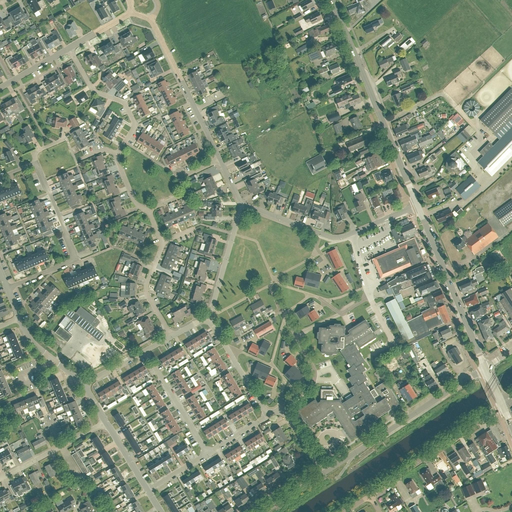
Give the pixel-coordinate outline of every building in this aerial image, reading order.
[(37,3),(35,0),(34,0),(31,2),(29,4),(34,14),(42,10),(41,8),(45,6),(42,0),(37,3)] [(314,6),(310,0),(308,0),(300,5),(304,12),(314,6)] [(355,0),(357,3),(353,5),(352,5),(347,7),(350,15),(354,13),(354,12),(355,11),(357,15),(362,12),(362,13),(365,12),(364,9),(363,9),(360,2),(364,0),(355,0)] [(120,10),(115,1),(108,5),(113,14),(120,10)] [(272,1),(267,3),(270,10),(275,8),(272,1)] [(102,20),(108,17),(104,10),(107,8),(104,3),(101,4),(103,7),(96,11),(102,20)] [(16,10),(16,11),(20,19),(23,18),(25,21),(30,18),(27,13),(25,15),(21,8),(20,8),(19,7),(16,9),(16,10)] [(18,21),(20,19),(16,11),(15,11),(14,10),(11,12),(11,13),(10,14),(14,20),(12,22),(15,27),(20,24),(18,21)] [(322,20),(318,13),(309,18),(308,17),(304,19),(306,23),(310,21),(312,25),(322,20)] [(0,27),(1,30),(4,29),(6,32),(12,29),(9,23),(6,25),(2,19),(1,19),(0,18),(0,27)] [(381,23),(380,20),(370,24),(371,25),(364,28),(366,33),(374,30),(372,27),(376,25),(376,26),(379,25),(379,24),(381,23)] [(77,30),(73,23),(68,26),(69,29),(66,30),(71,38),(76,35),(74,32),(77,30)] [(330,31),(328,25),(321,28),(320,27),(311,31),(315,38),(317,37),(318,37),(319,37),(319,36),(330,31)] [(304,32),(302,28),(294,32),(296,36),(304,32)] [(50,38),(55,47),(61,44),(58,39),(61,38),(56,30),(52,33),(54,36),(50,38)] [(134,39),(130,33),(121,38),(123,41),(120,43),(123,48),(128,45),(127,43),(134,39)] [(402,37),(398,33),(392,38),(396,42),(402,37)] [(394,42),(389,36),(380,44),(384,50),(394,42)] [(55,47),(50,38),(47,40),(45,37),(41,39),(45,47),(48,45),(50,50),(55,47)] [(30,43),(33,48),(38,56),(40,55),(41,56),(43,54),(40,49),(43,47),(38,40),(36,41),(36,39),(34,40),(34,39),(30,42),(30,43)] [(413,44),(409,39),(400,47),(404,52),(413,44)] [(35,58),(38,56),(33,48),(30,43),(27,45),(27,46),(23,49),(27,56),(30,55),(33,60),(36,58),(35,58)] [(323,48),(324,49),(325,52),(326,51),(327,52),(330,51),(329,50),(337,47),(336,44),(335,43),(323,48)] [(113,48),(111,44),(102,49),(101,50),(103,53),(104,53),(105,55),(114,50),(116,54),(120,52),(116,46),(113,48)] [(310,50),(307,44),(296,50),(299,56),(310,50)] [(325,52),(326,55),(326,56),(336,52),(338,52),(338,51),(339,51),(337,47),(329,50),(330,51),(327,52),(326,51),(325,52)] [(154,56),(151,50),(142,54),(145,61),(154,56)] [(15,57),(20,66),(23,65),(26,64),(23,59),(26,57),(22,51),(17,53),(19,56),(15,57)] [(94,58),(92,54),(85,58),(86,61),(85,62),(86,64),(87,64),(88,64),(90,67),(93,66),(94,67),(96,65),(97,67),(101,65),(97,57),(95,58),(94,58)] [(20,66),(15,57),(13,59),(11,57),(6,60),(10,66),(13,65),(15,70),(18,68),(20,66)] [(393,61),(392,57),(379,63),(381,69),(389,65),(390,64),(389,63),(393,61)] [(410,70),(406,59),(400,61),(405,72),(410,70)] [(151,72),(160,68),(158,62),(146,68),(147,71),(150,70),(151,72)] [(340,70),(338,64),(329,68),(332,74),(340,71),(339,70),(340,70)] [(75,76),(70,67),(63,71),(67,78),(65,79),(68,85),(73,83),(71,79),(75,76)] [(163,73),(160,68),(151,72),(152,75),(150,77),(151,79),(163,73)] [(189,75),(191,81),(200,77),(199,76),(198,73),(201,71),(200,69),(196,71),(197,72),(189,75)] [(401,74),(399,69),(393,71),(395,75),(385,79),(388,86),(399,82),(397,76),(401,74)] [(106,85),(114,78),(111,76),(113,74),(109,70),(104,75),(106,77),(102,81),(104,84),(104,83),(106,85)] [(200,77),(191,81),(194,86),(202,82),(202,81),(201,78),(204,77),(203,74),(199,76),(200,77)] [(51,78),(56,87),(59,85),(60,88),(65,85),(59,75),(57,77),(56,75),(51,78)] [(352,81),(349,75),(338,79),(341,86),(352,81)] [(53,88),(56,87),(51,78),(45,81),(48,86),(46,87),(49,94),(54,91),(53,88)] [(114,78),(106,85),(108,87),(108,88),(110,90),(113,87),(118,92),(126,85),(126,84),(128,82),(125,79),(123,82),(119,78),(116,81),(114,78)] [(202,82),(194,86),(197,91),(205,87),(204,86),(203,84),(206,82),(205,80),(202,81),(202,82)] [(168,84),(158,88),(160,92),(168,88),(167,86),(169,85),(168,84)] [(413,86),(412,84),(400,88),(402,92),(411,89),(410,87),(413,86)] [(38,85),(32,88),(37,97),(40,96),(42,98),(47,95),(43,88),(40,90),(38,85)] [(208,85),(204,86),(205,87),(197,91),(199,97),(207,93),(206,89),(209,87),(208,85)] [(342,91),(340,87),(332,90),(334,93),(329,96),(330,97),(342,92),(341,91),(342,91)] [(34,99),(37,97),(32,88),(27,91),(30,96),(27,97),(32,105),(36,102),(34,99)] [(511,89),(480,120),(500,140),(478,162),(492,177),(511,156),(511,89)] [(172,91),(162,96),(164,100),(172,96),(171,93),(173,93),(172,91)] [(88,99),(85,93),(76,98),(80,104),(88,99)] [(402,99),(400,93),(392,96),(397,106),(398,107),(401,106),(400,105),(407,102),(405,98),(402,99)] [(361,102),(358,94),(350,98),(348,95),(335,100),(338,107),(349,103),(350,106),(361,102)] [(70,97),(69,96),(63,100),(66,104),(73,100),(71,96),(70,97)] [(144,102),(142,98),(134,102),(135,105),(134,106),(135,107),(144,102)] [(8,102),(13,111),(16,110),(18,113),(24,110),(20,103),(17,105),(14,99),(8,102)] [(105,105),(96,99),(91,108),(97,111),(95,115),(100,118),(105,111),(102,109),(105,105)] [(176,100),(176,99),(166,104),(168,108),(176,103),(175,101),(176,100)] [(10,113),(13,111),(8,102),(2,106),(4,108),(1,110),(8,123),(12,121),(9,117),(12,115),(10,113)] [(148,110),(146,106),(138,110),(139,112),(138,113),(138,114),(148,110)] [(208,115),(210,120),(219,115),(222,114),(218,106),(212,109),(214,112),(208,115)] [(341,119),(338,112),(327,116),(330,123),(341,119)] [(181,114),(171,119),(173,123),(182,119),(181,117),(182,116),(181,114)] [(229,116),(236,131),(240,129),(233,114),(229,116)] [(217,126),(218,125),(225,122),(223,117),(221,118),(219,115),(210,120),(213,125),(215,123),(217,126)] [(451,122),(456,127),(462,122),(457,116),(451,122)] [(80,125),(76,117),(69,121),(74,128),(80,125)] [(361,127),(357,117),(350,120),(354,130),(361,127)] [(60,119),(53,118),(52,128),(59,129),(59,126),(66,127),(67,121),(60,120),(60,119)] [(113,121),(122,127),(123,126),(121,125),(123,123),(115,118),(113,121)] [(122,127),(113,121),(110,125),(118,130),(120,128),(121,128),(122,127)] [(175,127),(177,131),(185,126),(184,124),(186,123),(185,122),(175,127)] [(343,132),(340,123),(333,126),(337,134),(343,132)] [(218,128),(219,131),(216,132),(219,137),(228,133),(231,131),(228,132),(226,130),(229,128),(227,124),(218,128)] [(410,134),(419,131),(418,129),(424,127),(423,124),(417,126),(416,125),(407,130),(405,125),(394,129),(398,138),(404,136),(403,134),(409,131),(410,133),(410,134)] [(110,125),(108,128),(117,134),(118,133),(117,132),(118,130),(110,125)] [(34,137),(31,133),(28,127),(23,129),(26,134),(20,137),(17,139),(20,143),(23,141),(25,145),(32,141),(31,139),(34,137)] [(108,128),(106,132),(113,137),(115,135),(116,135),(117,134),(108,128)] [(15,134),(12,129),(5,134),(6,136),(7,138),(15,134)] [(71,134),(74,139),(83,134),(84,136),(87,134),(86,131),(82,133),(80,129),(72,133),(71,134)] [(137,142),(142,145),(148,136),(146,135),(144,134),(146,130),(143,129),(141,132),(142,133),(137,142)] [(471,137),(464,129),(459,134),(466,141),(471,137)] [(189,130),(179,134),(181,138),(189,134),(188,131),(189,131),(189,130)] [(228,133),(219,137),(221,142),(224,141),(226,144),(235,139),(231,131),(228,133)] [(422,138),(419,131),(410,134),(412,137),(400,142),(404,152),(412,149),(411,147),(415,145),(418,143),(420,148),(433,142),(430,135),(429,135),(428,132),(423,134),(424,137),(422,138)] [(113,137),(106,132),(103,136),(113,141),(113,140),(112,139),(113,137)] [(148,136),(142,145),(147,149),(153,140),(151,139),(149,137),(151,134),(148,132),(146,135),(148,136)] [(74,139),(77,145),(86,140),(87,141),(90,139),(89,137),(85,138),(84,136),(83,134),(74,139)] [(153,140),(147,149),(153,152),(158,143),(157,142),(154,140),(156,137),(153,136),(151,139),(153,140)] [(367,143),(364,136),(346,144),(350,152),(361,148),(362,150),(359,151),(361,155),(368,152),(367,148),(365,149),(364,147),(368,145),(367,143)] [(228,148),(231,153),(239,149),(238,146),(244,143),(241,138),(233,142),(234,145),(228,148)] [(158,143),(153,152),(158,155),(164,146),(160,144),(162,141),(159,139),(157,142),(158,143)] [(194,144),(191,146),(190,146),(194,156),(200,153),(195,144),(197,143),(195,139),(192,141),(194,144)] [(14,147),(8,140),(4,143),(10,150),(14,147)] [(86,140),(77,145),(80,151),(89,145),(90,147),(93,145),(92,142),(88,144),(87,141),(86,140)] [(184,149),(189,159),(194,156),(190,146),(191,146),(189,142),(186,144),(188,147),(185,148),(184,149)] [(180,151),(178,152),(183,161),(189,159),(184,149),(185,148),(184,145),(181,146),(182,150),(180,151)] [(172,167),(177,164),(172,155),(174,154),(171,148),(169,149),(170,151),(169,152),(171,155),(167,157),(167,158),(164,160),(167,166),(170,164),(172,167)] [(177,164),(183,161),(178,152),(180,151),(178,149),(178,148),(175,149),(177,153),(174,154),(172,155),(177,164)] [(242,155),(239,149),(231,153),(234,159),(239,156),(241,159),(245,156),(244,154),(242,155)] [(14,161),(10,151),(4,154),(8,163),(14,161)] [(467,166),(455,152),(447,159),(449,163),(447,165),(452,171),(455,169),(459,173),(467,166)] [(364,162),(366,165),(368,165),(378,160),(377,158),(375,154),(362,160),(363,163),(364,162)] [(420,162),(416,154),(413,155),(412,155),(408,157),(409,159),(407,160),(411,167),(420,162)] [(95,169),(104,165),(102,162),(104,161),(101,155),(91,159),(93,162),(92,162),(95,169)] [(328,167),(321,155),(306,163),(313,175),(328,167)] [(237,166),(239,171),(250,166),(249,166),(247,163),(249,162),(247,157),(242,160),(243,163),(237,166)] [(469,167),(471,166),(465,158),(462,160),(466,165),(466,164),(469,167)] [(378,160),(368,165),(371,170),(380,166),(379,162),(378,160)] [(104,165),(95,169),(97,175),(102,174),(103,177),(109,174),(106,168),(105,169),(104,165)] [(252,169),(250,166),(239,171),(240,171),(241,171),(243,176),(250,173),(251,176),(256,173),(254,168),(252,169)] [(431,171),(429,167),(427,169),(426,167),(417,171),(420,178),(429,174),(428,172),(431,171)] [(466,172),(463,169),(458,174),(461,177),(466,172)] [(60,182),(73,177),(72,175),(69,176),(67,172),(58,176),(60,182)] [(393,179),(390,172),(385,174),(384,173),(381,175),(380,172),(375,174),(378,180),(382,178),(384,182),(385,185),(389,183),(388,181),(393,179)] [(248,189),(258,184),(255,179),(258,178),(259,178),(262,177),(261,173),(251,178),(252,181),(246,184),(248,189)] [(103,183),(105,189),(114,185),(112,182),(114,181),(112,175),(98,181),(98,182),(99,184),(100,184),(103,183)] [(480,187),(471,176),(456,189),(465,200),(480,187)] [(60,182),(62,187),(72,183),(71,180),(74,179),(73,177),(60,182)] [(203,181),(206,187),(215,183),(212,177),(206,180),(205,177),(199,180),(200,183),(203,181)] [(11,198),(16,196),(11,182),(9,183),(10,187),(7,188),(11,198)] [(12,182),(11,182),(16,196),(21,193),(17,184),(14,185),(12,182)] [(72,183),(62,187),(64,192),(77,187),(77,185),(73,186),(72,183)] [(215,183),(206,187),(205,188),(206,191),(206,193),(204,194),(206,198),(213,195),(212,192),(218,189),(215,183)] [(260,189),(258,184),(248,189),(251,194),(257,191),(258,193),(264,190),(263,188),(260,189)] [(114,185),(105,189),(108,195),(112,193),(113,196),(119,194),(117,188),(115,189),(114,185)] [(6,200),(11,198),(7,188),(4,189),(3,186),(1,187),(6,200)] [(66,196),(66,197),(76,193),(75,190),(78,189),(77,187),(64,192),(66,196)] [(441,190),(440,187),(436,189),(436,188),(426,192),(429,199),(439,195),(437,191),(441,190)] [(384,197),(382,198),(381,198),(384,205),(401,198),(397,188),(392,190),(391,189),(382,193),(384,197)] [(275,193),(271,204),(276,206),(277,203),(281,204),(283,198),(277,196),(279,191),(277,190),(276,193),(275,193)] [(271,204),(275,193),(273,192),(273,194),(267,192),(264,198),(268,199),(267,202),(271,204)] [(66,197),(68,202),(81,197),(81,195),(77,196),(76,193),(66,197)] [(364,200),(361,193),(354,197),(357,202),(354,203),(358,212),(366,209),(362,201),(364,200)] [(293,199),(290,206),(293,207),(292,211),(298,214),(301,205),(298,204),(301,197),(295,194),(293,199)] [(81,197),(68,202),(71,207),(72,207),(73,210),(78,207),(77,204),(80,203),(79,200),(82,199),(81,197)] [(112,210),(121,207),(119,203),(121,202),(118,197),(112,199),(108,201),(110,203),(109,204),(112,210)] [(380,206),(377,197),(371,200),(375,208),(380,206)] [(304,207),(301,205),(298,214),(304,216),(305,212),(308,213),(313,201),(307,199),(304,207)] [(31,209),(45,204),(44,202),(40,203),(39,200),(29,204),(31,209)] [(511,220),(511,200),(494,213),(504,227),(511,220)] [(212,211),(221,211),(221,205),(215,205),(215,202),(208,202),(208,208),(212,208),(212,211)] [(31,209),(34,214),(43,210),(42,207),(45,206),(45,204),(31,209)] [(347,211),(344,204),(337,208),(335,213),(338,220),(341,221),(345,219),(343,214),(343,212),(347,211)] [(186,209),(190,218),(196,216),(191,206),(187,208),(186,206),(183,207),(184,209),(186,209)] [(122,210),(121,207),(112,210),(114,217),(115,216),(116,219),(126,215),(124,209),(122,210)] [(311,219),(317,221),(320,212),(317,211),(318,209),(312,207),(310,213),(313,214),(311,219)] [(462,210),(459,207),(453,212),(456,216),(462,210)] [(184,221),(190,218),(186,209),(184,209),(181,211),(180,208),(177,209),(178,212),(180,211),(184,221)] [(453,216),(450,209),(441,213),(441,214),(436,216),(439,223),(447,220),(447,218),(449,217),(449,218),(453,216)] [(43,210),(34,214),(36,219),(49,214),(48,212),(44,213),(43,210)] [(178,223),(184,221),(180,211),(178,212),(175,213),(174,211),(171,212),(172,214),(174,214),(178,223)] [(221,211),(212,211),(212,214),(208,214),(208,220),(215,220),(215,217),(221,217),(221,211)] [(320,212),(317,221),(323,223),(325,219),(328,220),(330,213),(325,211),(324,214),(320,212)] [(76,220),(77,222),(90,216),(89,214),(87,215),(85,216),(84,212),(74,216),(76,220)] [(172,226),(178,223),(174,214),(172,214),(170,216),(169,213),(165,214),(167,217),(168,216),(172,226)] [(36,219),(38,224),(47,220),(46,217),(50,215),(49,214),(36,219)] [(166,228),(172,226),(168,216),(167,217),(164,218),(163,215),(160,217),(161,219),(162,219),(166,228)] [(90,216),(77,222),(78,225),(79,226),(88,223),(87,220),(90,218),(90,216)] [(110,223),(107,216),(102,218),(104,225),(110,223)] [(0,222),(0,227),(0,228),(10,224),(9,221),(12,220),(11,218),(0,222)] [(47,220),(38,224),(40,229),(53,223),(52,221),(48,223),(47,220)] [(54,225),(53,223),(40,229),(42,234),(51,230),(50,227),(54,225)] [(80,230),(81,231),(94,226),(93,224),(89,226),(88,223),(79,226),(80,230)] [(10,224),(0,228),(2,233),(16,228),(15,226),(11,227),(10,224)] [(395,239),(397,244),(405,241),(406,242),(414,238),(416,237),(415,234),(416,233),(413,224),(401,229),(401,230),(398,231),(399,233),(402,232),(403,236),(401,237),(400,235),(398,236),(399,238),(395,239)] [(497,237),(488,224),(467,240),(465,236),(461,239),(460,238),(453,243),(458,251),(465,245),(463,242),(465,241),(474,254),(497,237)] [(82,235),(83,236),(92,232),(91,229),(94,228),(94,226),(81,231),(82,235)] [(128,229),(130,229),(131,227),(127,226),(126,228),(122,226),(118,236),(124,238),(128,229)] [(2,233),(4,238),(14,234),(13,231),(16,229),(16,228),(2,233)] [(128,229),(124,238),(130,241),(134,231),(135,232),(136,229),(133,228),(132,230),(130,229),(128,229)] [(130,241),(136,243),(140,234),(141,234),(142,232),(139,230),(138,233),(135,232),(134,231),(130,241)] [(84,240),(85,241),(100,235),(101,234),(99,231),(96,233),(97,234),(93,235),(92,232),(83,236),(84,240)] [(144,235),(141,234),(140,234),(136,243),(142,246),(146,236),(147,237),(148,234),(145,233),(144,235)] [(4,238),(6,243),(26,235),(20,237),(19,235),(15,237),(14,234),(4,238)] [(206,242),(206,245),(215,247),(217,241),(210,239),(211,236),(204,234),(203,237),(205,238),(204,241),(206,242)] [(27,238),(26,235),(6,243),(9,248),(11,247),(13,250),(19,247),(18,244),(17,241),(20,239),(21,240),(27,238)] [(100,235),(85,241),(87,246),(89,246),(90,249),(96,246),(95,243),(96,242),(95,239),(99,238),(99,239),(101,238),(100,235)] [(399,248),(372,260),(374,264),(374,263),(381,279),(424,261),(414,238),(406,242),(398,245),(399,248)] [(178,254),(179,252),(180,249),(182,250),(184,247),(181,246),(180,248),(171,244),(168,250),(178,254)] [(213,254),(215,247),(206,245),(204,251),(199,250),(198,253),(206,255),(206,252),(213,254)] [(39,249),(44,262),(49,260),(45,251),(42,252),(40,248),(39,249)] [(35,255),(39,264),(44,262),(39,249),(36,250),(38,253),(35,255)] [(331,262),(339,258),(335,249),(327,253),(329,253),(331,258),(329,258),(331,262)] [(168,250),(166,256),(176,259),(176,258),(177,255),(180,256),(181,253),(179,252),(178,254),(168,250)] [(29,253),(34,266),(39,264),(35,255),(32,256),(30,252),(29,253)] [(29,268),(34,266),(29,253),(26,254),(28,258),(25,259),(29,268)] [(131,268),(140,272),(143,267),(137,265),(139,261),(124,254),(123,255),(122,255),(121,258),(127,261),(125,265),(128,267),(129,264),(132,265),(131,268)] [(176,259),(166,256),(164,262),(174,265),(174,264),(175,261),(178,262),(179,259),(176,258),(176,259)] [(24,270),(19,257),(17,258),(18,262),(15,263),(19,272),(24,270)] [(19,257),(24,270),(29,268),(25,259),(22,260),(21,257),(19,257)] [(199,261),(197,268),(206,271),(207,267),(209,268),(211,261),(200,258),(199,261)] [(339,258),(331,262),(332,265),(334,264),(336,269),(335,270),(343,266),(339,258)] [(174,265),(164,262),(161,268),(171,271),(173,267),(175,268),(177,265),(174,264),(174,265)] [(89,264),(88,265),(93,278),(98,276),(94,266),(91,268),(89,264)] [(500,269),(497,264),(490,268),(493,273),(500,269)] [(88,280),(93,278),(88,265),(86,266),(87,269),(84,271),(88,280)] [(387,283),(389,288),(399,284),(409,280),(428,272),(425,266),(424,267),(423,266),(395,277),(396,278),(387,283)] [(78,269),(83,282),(88,280),(84,271),(81,272),(80,268),(78,269)] [(140,272),(131,268),(130,271),(127,270),(125,275),(132,278),(134,275),(138,277),(140,272)] [(205,274),(206,271),(197,268),(195,274),(196,275),(195,278),(205,281),(207,275),(205,274)] [(74,275),(78,284),(83,282),(78,269),(76,270),(77,273),(74,275)] [(484,280),(479,269),(473,271),(478,283),(484,280)] [(305,279),(304,283),(311,285),(314,274),(307,272),(305,279)] [(399,284),(389,288),(391,287),(395,296),(399,294),(399,291),(402,290),(402,291),(429,279),(428,278),(430,278),(428,272),(409,280),(399,284)] [(73,286),(68,273),(66,274),(67,278),(64,279),(68,289),(73,286)] [(68,273),(73,286),(78,284),(74,275),(71,276),(69,273),(68,273)] [(336,286),(344,281),(339,273),(331,279),(333,278),(336,282),(334,283),(336,286)] [(169,284),(169,286),(171,287),(172,284),(170,283),(172,278),(162,274),(160,280),(169,284)] [(314,274),(311,285),(318,286),(318,289),(321,276),(314,274)] [(124,289),(126,289),(136,289),(136,283),(126,283),(128,278),(119,276),(118,283),(122,283),(121,286),(124,286),(124,289)] [(478,284),(475,276),(472,277),(474,280),(470,282),(470,281),(462,284),(463,284),(459,286),(462,293),(467,291),(467,292),(473,289),(472,287),(478,284)] [(303,288),(304,283),(305,279),(296,277),(293,286),(294,286),(294,284),(300,285),(299,287),(303,288)] [(169,284),(160,280),(157,286),(167,290),(166,292),(169,293),(170,290),(168,289),(169,286),(169,284)] [(344,281),(336,286),(338,289),(340,288),(343,293),(342,294),(350,289),(344,281)] [(437,281),(418,288),(421,295),(440,288),(437,281)] [(193,292),(202,295),(203,291),(205,292),(206,286),(196,282),(195,285),(193,292)] [(48,285),(46,287),(57,296),(60,292),(53,285),(50,288),(48,285)] [(167,290),(157,286),(155,292),(158,293),(157,296),(164,299),(164,297),(166,298),(168,295),(165,294),(166,292),(167,290)] [(53,300),(57,296),(46,287),(45,288),(48,291),(45,293),(53,300)] [(488,293),(486,288),(478,291),(481,296),(488,293)] [(136,289),(126,289),(126,292),(121,291),(121,297),(128,298),(128,295),(135,295),(136,289)] [(511,295),(508,290),(501,294),(501,293),(496,296),(498,302),(500,301),(511,319),(509,321),(511,325),(511,295)] [(444,298),(441,291),(433,294),(433,295),(425,298),(426,298),(423,299),(424,301),(426,300),(428,304),(444,298)] [(201,298),(202,295),(193,292),(191,299),(190,302),(201,305),(203,299),(201,298)] [(39,295),(50,304),(53,300),(45,293),(43,296),(40,293),(39,295)] [(403,300),(401,294),(395,296),(398,303),(403,300)] [(479,303),(475,294),(469,296),(470,297),(464,300),(466,307),(472,305),(472,306),(479,303)] [(38,301),(46,308),(50,304),(39,295),(38,296),(41,299),(38,301)] [(406,322),(395,299),(386,303),(407,347),(430,334),(428,329),(444,323),(444,324),(451,321),(444,305),(440,307),(439,304),(433,307),(421,313),(422,315),(406,322)] [(261,300),(256,303),(262,315),(263,314),(262,312),(265,310),(266,313),(269,311),(268,309),(266,309),(261,300)] [(42,312),(46,308),(38,301),(36,304),(33,301),(32,303),(42,312)] [(133,312),(142,307),(141,304),(140,305),(138,301),(128,307),(128,309),(129,310),(129,311),(129,313),(130,313),(131,313),(133,312)] [(490,307),(488,302),(481,305),(481,306),(476,308),(477,309),(470,312),(474,320),(481,317),(480,316),(486,314),(487,311),(486,309),(490,307)] [(42,312),(32,303),(30,304),(33,307),(31,309),(39,316),(42,312)] [(262,315),(256,303),(250,306),(255,315),(259,313),(261,316),(262,315)] [(185,305),(178,308),(183,317),(186,315),(187,317),(193,314),(188,304),(185,306),(185,305)] [(300,319),(306,315),(311,312),(307,305),(296,313),(298,312),(301,318),(299,319),(300,319)] [(143,309),(142,307),(133,312),(136,318),(145,312),(143,309)] [(100,323),(80,308),(76,313),(70,308),(65,315),(71,320),(63,329),(60,326),(55,333),(67,343),(73,336),(68,333),(75,323),(99,342),(104,336),(95,329),(100,323)] [(180,319),(183,317),(178,308),(172,312),(173,312),(167,315),(169,319),(172,318),(175,323),(180,320),(180,319)] [(311,312),(306,315),(308,318),(310,317),(313,322),(311,323),(312,323),(320,318),(315,310),(311,312)] [(241,328),(242,327),(245,326),(246,328),(249,326),(248,324),(247,325),(242,315),(236,319),(241,328)] [(143,329),(152,324),(151,322),(149,318),(143,322),(142,319),(137,322),(138,325),(140,324),(143,329)] [(482,332),(489,329),(489,327),(492,325),(489,318),(478,323),(482,332)] [(244,329),(242,327),(241,328),(236,319),(230,322),(235,331),(240,329),(241,331),(244,329)] [(510,329),(504,320),(498,324),(500,326),(493,331),(497,337),(510,329)] [(270,321),(262,326),(267,334),(270,333),(269,331),(274,328),(275,330),(270,321)] [(367,323),(366,321),(349,331),(350,333),(347,334),(344,334),(345,327),(330,326),(330,327),(327,327),(327,329),(320,328),(319,343),(324,343),(323,346),(322,345),(322,353),(336,354),(337,348),(341,349),(340,350),(350,367),(351,366),(352,367),(347,370),(351,377),(348,379),(352,385),(353,384),(354,385),(349,389),(354,396),(345,402),(341,397),(338,398),(333,390),(321,390),(321,402),(318,404),(315,400),(298,411),(306,423),(307,422),(310,427),(327,416),(326,415),(333,411),(351,439),(362,432),(361,431),(366,427),(367,429),(375,423),(376,421),(375,420),(399,404),(385,381),(375,388),(380,394),(378,396),(373,389),(369,391),(364,382),(367,380),(363,374),(361,374),(361,373),(366,370),(362,364),(365,362),(353,343),(355,342),(359,348),(376,337),(373,332),(375,331),(370,322),(367,323)] [(152,324),(143,329),(146,335),(145,336),(147,339),(152,336),(150,333),(155,330),(153,326),(154,326),(152,324)] [(267,334),(262,326),(254,331),(259,339),(258,337),(263,334),(264,336),(267,334)] [(452,335),(449,329),(440,333),(441,333),(438,335),(437,332),(432,334),(434,340),(439,338),(442,336),(443,339),(452,335)] [(489,329),(482,332),(486,341),(493,338),(489,329)] [(201,335),(205,342),(210,339),(206,332),(201,335)] [(9,342),(16,339),(13,333),(6,336),(8,341),(4,342),(5,344),(9,343),(9,342)] [(205,342),(201,335),(196,338),(200,345),(205,342)] [(196,338),(190,341),(195,348),(199,346),(200,348),(202,347),(200,345),(196,338)] [(18,344),(16,339),(9,342),(9,343),(10,346),(6,348),(7,350),(11,348),(18,344)] [(195,348),(190,341),(185,345),(189,351),(193,349),(194,351),(196,350),(195,348)] [(261,347),(259,351),(265,354),(264,356),(265,356),(271,344),(264,341),(261,347)] [(259,351),(261,347),(252,343),(248,351),(248,352),(249,350),(254,352),(253,354),(256,356),(259,351)] [(11,348),(13,352),(9,354),(10,356),(14,354),(13,353),(21,350),(18,344),(11,348)] [(420,361),(412,344),(407,347),(415,363),(420,361)] [(176,350),(180,357),(185,354),(181,347),(176,350)] [(410,356),(405,347),(400,350),(404,359),(410,356)] [(207,352),(210,357),(217,353),(214,348),(207,352)] [(458,348),(457,348),(454,348),(449,351),(448,353),(447,354),(453,363),(454,364),(456,363),(457,364),(462,361),(459,356),(461,354),(458,348)] [(377,361),(380,360),(379,359),(384,356),(385,357),(387,355),(390,353),(388,349),(384,351),(374,357),(377,361)] [(23,356),(21,350),(13,353),(14,354),(15,358),(11,359),(12,362),(16,360),(16,359),(23,356)] [(176,350),(171,354),(175,360),(178,358),(179,360),(181,359),(180,357),(176,350)] [(220,358),(217,353),(210,357),(213,361),(210,363),(211,364),(220,358)] [(165,357),(170,364),(175,360),(171,354),(165,357)] [(294,365),(297,361),(290,355),(284,362),(285,360),(289,364),(288,366),(291,368),(294,365)] [(164,367),(170,364),(165,357),(160,360),(164,367)] [(217,368),(224,363),(220,358),(211,364),(214,363),(217,368)] [(227,369),(224,363),(217,368),(218,370),(216,372),(218,374),(227,369)] [(253,373),(260,376),(264,365),(257,363),(252,375),(253,373)] [(264,365),(260,376),(267,379),(268,375),(271,368),(264,365)] [(291,368),(284,375),(285,375),(286,374),(291,379),(299,370),(294,365),(291,368)] [(448,370),(444,365),(435,371),(438,376),(442,374),(443,375),(445,373),(444,372),(448,370)] [(144,366),(139,369),(143,376),(146,374),(147,376),(149,375),(144,366)] [(139,369),(133,372),(138,379),(142,377),(143,379),(145,378),(143,376),(139,369)] [(171,374),(175,380),(181,375),(178,370),(171,374)] [(299,370),(291,379),(296,384),(295,385),(304,376),(299,370)] [(138,379),(133,372),(128,375),(132,382),(133,382),(138,379)] [(222,377),(226,382),(233,378),(229,373),(222,377)] [(197,374),(190,378),(193,383),(196,381),(195,381),(200,378),(197,374)] [(134,384),(133,382),(132,382),(128,375),(123,379),(127,385),(131,383),(132,385),(134,384)] [(185,381),(181,375),(175,380),(178,385),(185,381)] [(268,375),(267,379),(264,384),(268,386),(269,384),(274,386),(273,388),(277,379),(268,375)] [(432,379),(429,375),(422,379),(425,384),(426,383),(429,388),(436,384),(433,379),(432,379)] [(48,390),(53,388),(52,387),(60,384),(57,378),(50,381),(52,386),(48,387),(48,390)] [(229,388),(236,383),(233,378),(226,382),(229,388)] [(118,391),(121,389),(123,392),(125,390),(119,381),(114,384),(118,391)] [(188,386),(190,385),(188,382),(186,383),(185,381),(178,385),(181,390),(188,386)] [(403,384),(401,381),(396,384),(395,383),(391,385),(396,393),(398,391),(400,393),(401,392),(405,398),(406,397),(409,401),(417,396),(412,388),(411,388),(407,382),(403,384)] [(8,388),(6,382),(0,384),(0,388),(0,390),(0,389),(0,392),(1,392),(1,391),(8,388)] [(232,393),(239,389),(236,383),(229,388),(232,393)] [(52,387),(53,388),(54,391),(50,393),(51,395),(55,394),(55,393),(62,390),(61,387),(62,387),(60,384),(52,387)] [(114,384),(108,387),(113,394),(117,392),(118,394),(119,393),(118,391),(114,384)] [(149,394),(156,390),(153,384),(146,389),(149,394)] [(191,391),(188,386),(181,390),(184,395),(191,391)] [(113,394),(108,387),(103,391),(107,398),(108,397),(113,394)] [(11,393),(8,388),(1,391),(1,392),(3,395),(0,396),(0,398),(4,397),(11,393)] [(232,393),(235,398),(242,394),(239,389),(232,393)] [(65,395),(62,390),(55,393),(55,394),(56,397),(52,399),(53,401),(57,399),(65,395)] [(152,399),(159,395),(156,390),(149,394),(152,399)] [(109,399),(108,397),(107,398),(103,391),(98,394),(102,401),(106,399),(107,400),(109,399)] [(34,405),(38,404),(40,408),(42,407),(40,402),(40,403),(36,395),(31,398),(34,405)] [(57,399),(59,403),(55,405),(56,407),(60,405),(60,404),(67,401),(65,395),(57,399)] [(155,404),(162,400),(159,395),(152,399),(155,404)] [(190,405),(197,400),(197,401),(200,399),(199,398),(196,400),(194,395),(187,400),(190,405)] [(34,405),(31,398),(25,400),(28,408),(29,407),(32,406),(34,410),(36,409),(34,405)] [(28,408),(25,400),(19,403),(22,410),(23,410),(27,408),(30,416),(32,415),(29,407),(28,408)] [(165,405),(162,400),(155,404),(158,409),(165,405)] [(190,405),(193,410),(200,406),(197,401),(197,400),(190,405)] [(66,413),(70,411),(70,410),(77,407),(75,401),(68,404),(69,409),(65,410),(66,413)] [(25,414),(23,410),(22,410),(19,403),(13,405),(16,413),(21,411),(24,418),(26,417),(24,414),(25,414)] [(244,407),(249,414),(254,410),(250,403),(244,407)] [(196,415),(203,411),(200,406),(193,410),(196,415)] [(70,410),(70,411),(72,414),(64,418),(65,420),(73,417),(72,416),(80,413),(77,407),(70,410)] [(243,417),(249,414),(244,407),(239,410),(243,417)] [(164,419),(171,415),(168,409),(161,414),(164,419)] [(234,413),(238,420),(243,417),(239,410),(234,413)] [(206,416),(203,411),(196,415),(199,420),(206,416)] [(82,418),(80,413),(72,416),(73,417),(74,420),(70,422),(71,424),(75,422),(75,421),(82,418)] [(116,422),(124,417),(122,415),(120,416),(119,413),(113,416),(116,422)] [(238,420),(234,413),(229,416),(233,423),(238,420)] [(164,419),(168,424),(174,420),(171,415),(164,419)] [(126,420),(124,417),(116,422),(120,427),(125,424),(124,421),(126,420)] [(219,422),(224,429),(229,426),(223,417),(221,418),(222,420),(219,422)] [(84,424),(82,418),(75,421),(75,422),(77,426),(72,428),(73,430),(78,428),(77,427),(84,424)] [(168,424),(169,426),(166,428),(168,430),(171,429),(178,425),(174,420),(168,424)] [(214,425),(218,432),(224,429),(219,422),(214,425)] [(181,430),(178,425),(171,429),(174,434),(181,430)] [(214,425),(209,428),(213,435),(218,432),(214,425)] [(208,438),(213,435),(209,428),(208,426),(205,428),(207,430),(204,432),(208,438)] [(133,431),(131,428),(123,432),(126,438),(132,434),(130,432),(133,431)] [(277,438),(284,433),(280,428),(273,432),(277,438)] [(500,444),(491,430),(478,438),(481,441),(477,443),(485,456),(498,447),(497,445),(500,444)] [(136,436),(134,433),(132,434),(126,438),(129,443),(135,440),(134,438),(136,436)] [(260,433),(255,437),(260,443),(263,441),(265,444),(266,443),(260,433)] [(284,433),(277,438),(275,439),(276,442),(279,440),(280,443),(287,439),(284,433)] [(42,437),(41,434),(37,436),(39,439),(32,443),(35,450),(46,444),(42,438),(42,437)] [(93,446),(100,442),(96,436),(91,440),(93,442),(91,444),(93,446)] [(255,437),(250,440),(254,447),(255,446),(258,444),(260,447),(261,446),(260,443),(255,437)] [(139,442),(137,439),(135,440),(129,443),(133,449),(138,445),(137,443),(139,442)] [(254,447),(250,440),(245,443),(249,450),(253,447),(255,450),(256,449),(255,446),(254,447)] [(100,442),(93,446),(94,449),(96,448),(98,451),(103,447),(100,442)] [(26,446),(25,443),(21,444),(23,448),(16,452),(19,458),(30,452),(27,446),(26,446)] [(478,450),(473,443),(468,446),(477,459),(480,457),(476,451),(478,450)] [(142,447),(141,444),(138,445),(133,449),(136,454),(142,451),(140,449),(142,447)] [(182,444),(179,446),(184,454),(190,450),(186,445),(184,446),(182,444)] [(500,456),(509,452),(506,445),(497,449),(500,456)] [(2,453),(7,461),(12,459),(9,453),(11,452),(8,446),(3,449),(4,451),(2,453)] [(178,457),(184,454),(179,446),(177,448),(178,450),(175,451),(178,457)] [(235,449),(240,456),(245,453),(241,446),(235,449)] [(471,456),(465,447),(458,451),(466,464),(468,462),(466,459),(471,456)] [(288,452),(285,448),(277,452),(280,457),(288,452)] [(235,459),(240,456),(235,449),(230,452),(235,459)] [(102,462),(109,457),(106,452),(100,455),(102,458),(100,459),(102,462)] [(230,452),(225,455),(229,462),(235,459),(230,452)] [(460,459),(455,452),(449,457),(455,466),(459,464),(457,461),(460,459)] [(511,458),(509,452),(500,456),(501,458),(503,462),(507,460),(511,458)] [(167,456),(165,458),(168,463),(173,460),(169,453),(166,454),(167,456)] [(496,461),(491,453),(486,456),(491,465),(496,461)] [(295,465),(291,459),(288,455),(283,459),(285,463),(289,469),(295,465)] [(163,467),(168,463),(165,458),(164,456),(161,458),(162,460),(159,461),(163,467)] [(113,463),(109,457),(102,462),(104,464),(106,463),(107,466),(113,463)] [(220,458),(215,461),(218,467),(221,466),(222,467),(225,466),(220,458)] [(157,470),(163,467),(159,461),(158,459),(155,461),(156,463),(154,465),(157,470)] [(220,469),(218,467),(215,461),(210,465),(213,470),(216,469),(217,471),(220,469)] [(448,469),(443,461),(436,465),(441,473),(440,474),(443,479),(447,477),(444,472),(448,469)] [(56,465),(54,462),(50,464),(44,467),(50,478),(56,474),(52,467),(56,465)] [(154,465),(153,463),(150,465),(151,466),(148,468),(152,474),(157,470),(154,465)] [(492,469),(489,463),(480,468),(481,470),(473,474),(475,478),(492,469)] [(470,473),(465,464),(461,466),(466,475),(470,473)] [(210,465),(204,468),(208,474),(210,472),(211,474),(214,472),(213,470),(210,465)] [(236,471),(234,466),(230,468),(234,475),(237,472),(238,473),(237,474),(238,476),(243,474),(240,469),(236,471)] [(256,470),(261,477),(264,476),(260,470),(261,469),(259,466),(255,468),(256,469),(256,470)] [(112,472),(115,476),(119,473),(116,467),(111,469),(106,471),(108,475),(112,472)] [(429,468),(424,471),(425,472),(421,475),(427,484),(425,486),(429,492),(435,488),(433,485),(441,480),(438,474),(433,477),(430,473),(431,472),(429,468)] [(40,474),(38,470),(35,472),(34,472),(28,475),(34,486),(40,483),(36,476),(40,474)] [(252,472),(248,474),(250,477),(255,474),(259,479),(261,477),(256,470),(252,472)] [(197,480),(200,479),(201,480),(203,479),(199,471),(194,475),(197,480)] [(272,476),(276,483),(282,480),(277,473),(275,474),(273,471),(270,473),(272,476)] [(123,479),(119,473),(115,476),(117,479),(113,482),(115,485),(119,482),(118,482),(123,479)] [(271,487),(276,483),(272,476),(270,473),(267,475),(269,478),(266,480),(271,487)] [(197,480),(194,475),(188,478),(192,484),(192,483),(194,482),(195,484),(198,482),(197,480)] [(239,479),(245,488),(248,486),(242,477),(239,479)] [(21,478),(16,481),(21,490),(24,488),(25,490),(27,489),(27,490),(30,489),(26,481),(23,483),(21,478)] [(193,485),(192,483),(192,484),(188,478),(183,482),(186,487),(187,489),(193,485)] [(242,490),(245,488),(239,479),(236,481),(242,490)] [(412,481),(411,480),(409,481),(409,483),(405,485),(411,494),(410,494),(413,498),(421,493),(419,489),(418,490),(412,480),(412,481)] [(482,480),(472,483),(476,493),(486,489),(482,480)] [(18,491),(21,490),(16,481),(11,483),(14,488),(11,489),(15,496),(20,493),(18,491)] [(254,484),(260,494),(266,490),(261,483),(259,485),(256,482),(254,484)] [(125,493),(130,490),(126,484),(121,487),(121,486),(117,488),(119,492),(123,489),(125,493)] [(254,484),(251,485),(253,489),(250,490),(255,497),(260,494),(254,484)] [(475,494),(471,484),(461,488),(465,498),(475,494)] [(194,498),(188,488),(185,490),(190,497),(192,496),(193,499),(194,498)] [(223,489),(229,498),(232,496),(226,488),(224,490),(223,489)] [(5,489),(0,491),(0,492),(4,501),(8,499),(9,500),(10,499),(11,501),(14,499),(11,494),(9,495),(5,489)] [(227,499),(229,498),(223,489),(220,490),(223,494),(227,499)] [(130,490),(125,493),(127,497),(123,499),(125,502),(130,500),(129,499),(134,496),(130,490)] [(237,492),(238,494),(244,504),(250,501),(245,494),(243,495),(239,490),(237,492)] [(163,498),(166,503),(172,500),(170,497),(172,496),(170,493),(163,498)] [(244,504),(238,494),(235,495),(237,499),(234,501),(239,508),(244,504)] [(398,498),(396,494),(390,498),(392,501),(386,505),(389,511),(395,507),(396,507),(400,504),(401,506),(405,504),(401,498),(399,499),(398,497),(398,498)] [(74,502),(71,497),(66,499),(67,501),(57,507),(60,511),(65,511),(73,508),(71,504),(74,502)] [(166,503),(170,509),(175,505),(173,502),(175,501),(173,499),(172,500),(166,503)] [(91,507),(88,501),(82,504),(84,508),(81,510),(81,511),(91,511),(89,508),(91,507)] [(133,506),(136,510),(140,507),(136,501),(132,504),(131,503),(127,506),(129,509),(133,506)] [(249,503),(237,509),(238,511),(239,511),(251,506),(249,503)]
